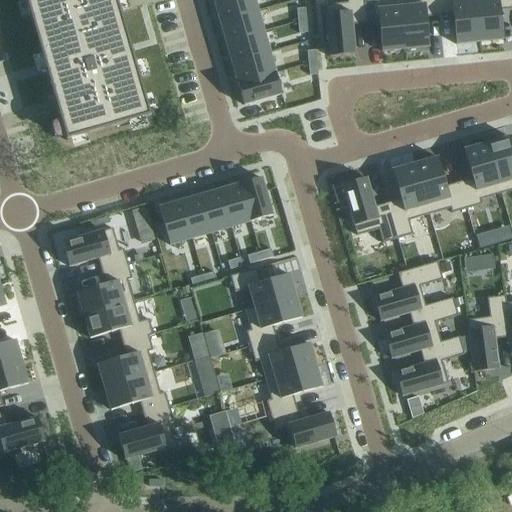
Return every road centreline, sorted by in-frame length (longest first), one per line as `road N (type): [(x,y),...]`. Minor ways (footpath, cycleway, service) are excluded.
road 1 (residential): [(298,163),(385,480)]
road 2 (residential): [(108,511),(18,211)]
road 3 (residential): [(18,211),(231,154)]
road 4 (residential): [(511,71),(337,88)]
road 5 (residential): [(352,149),(511,105)]
road 6 (residential): [(186,0),(231,154)]
road 7 (residential): [(385,480),(511,424)]
